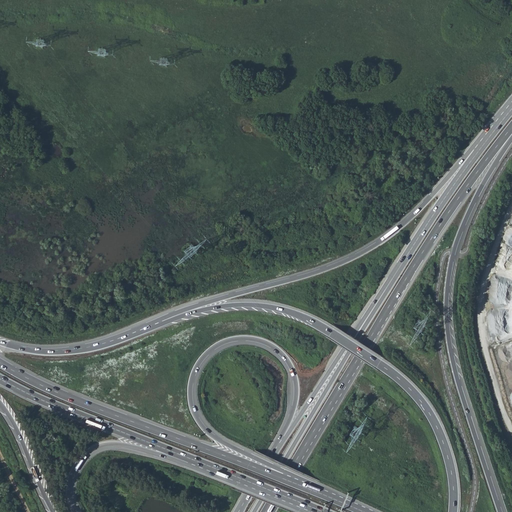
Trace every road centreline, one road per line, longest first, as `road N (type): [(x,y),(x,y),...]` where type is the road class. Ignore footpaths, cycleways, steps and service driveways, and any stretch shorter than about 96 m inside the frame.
road 1 (trunk): [(453,511),(451,470),(432,417),(379,363),(313,321),(263,305),(213,306),(160,324)]
road 2 (trunk): [(292,466),(447,212),(511,126)]
road 3 (trunk): [(500,511),(458,384),(446,303),(461,231),(511,136)]
road 4 (trunk): [(482,144),(363,252),(184,308),(160,324)]
road 5 (trunk): [(285,479),(209,433),(189,393),(199,361),(220,343),(266,342),(294,376),(283,440)]
road 6 (trunk): [(285,479),(42,386),(0,362)]
road 7 (trunk): [(409,251),(254,511)]
road 8 (track): [(511,206),(480,298),(511,430)]
road 9 (trunk): [(409,251),(283,440)]
road 10 (trunk): [(0,378),(194,460)]
road 11 (trunk): [(74,511),(70,478),(94,447),(128,445),(194,460)]
road 12 (trunk): [(160,324),(88,349),(0,342)]
road 13 (trunk): [(194,460),(316,509)]
road 14 (trunk): [(482,144),(409,251)]
road 15 (trunk): [(0,402),(53,511)]
